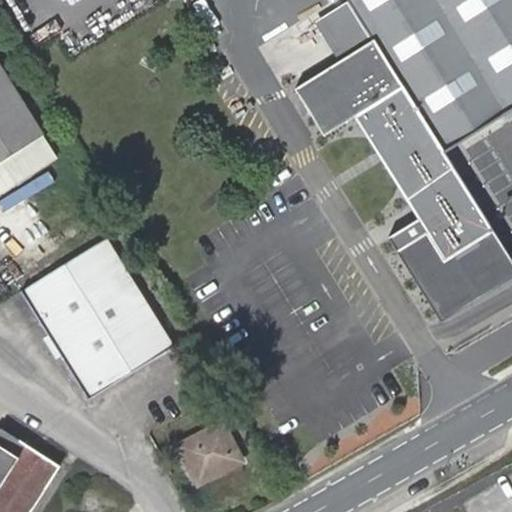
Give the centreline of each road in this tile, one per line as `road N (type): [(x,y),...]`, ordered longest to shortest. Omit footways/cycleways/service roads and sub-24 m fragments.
road 1 (unknown): [(477,419),(234,66),(226,38),(239,0)]
road 2 (secondary): [(313,511),(511,399)]
road 3 (unknown): [(0,367),(127,456),(169,511)]
